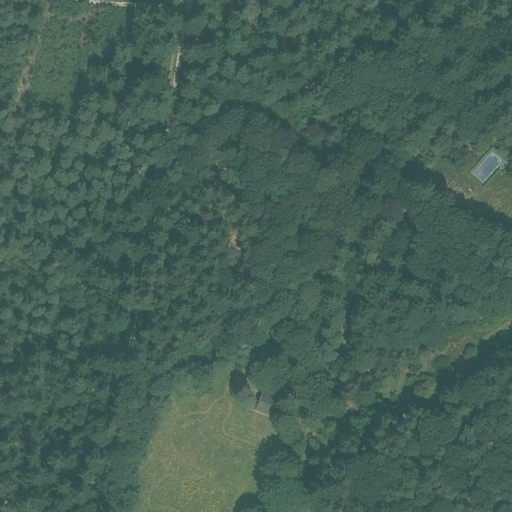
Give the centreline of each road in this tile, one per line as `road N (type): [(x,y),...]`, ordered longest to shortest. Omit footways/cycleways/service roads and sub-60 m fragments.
road 1 (track): [(286,511),(340,357),(358,243),(424,139),(455,109),(511,84)]
road 2 (track): [(164,143),(99,511)]
road 3 (track): [(164,143),(511,19)]
road 4 (track): [(189,0),(164,143)]
